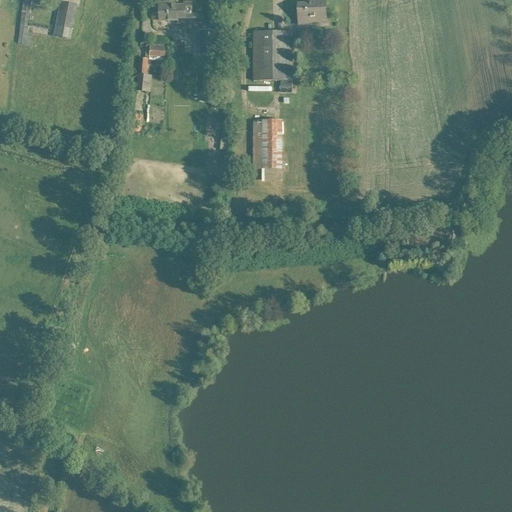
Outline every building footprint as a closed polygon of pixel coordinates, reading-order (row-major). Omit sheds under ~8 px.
[(22,0),(17,42),(30,44),(31,34),(27,33),(30,0),(22,0)] [(299,25),(308,24),(308,23),(318,23),(318,24),(326,24),(325,1),(309,1),(309,3),(298,4),(299,25)] [(60,2),(54,36),(69,39),(76,6),(60,2)] [(160,21),(178,20),(178,23),(194,23),(194,21),(202,21),(202,23),(203,23),(203,14),(185,14),(185,6),(170,6),(170,3),(159,3),(160,21)] [(117,14),(97,10),(94,22),(86,21),(82,40),(94,42),(95,35),(109,38),(112,39),(112,38),(117,14)] [(203,30),(199,30),(200,55),(218,54),(218,46),(221,46),(220,25),(217,25),(217,24),(203,25),(203,30)] [(254,32),(254,42),(253,81),(281,81),(281,89),(292,89),(292,81),(292,32),(254,32)] [(166,47),(146,45),(145,58),(139,58),(135,90),(150,92),(152,75),(147,75),(148,59),(164,60),(165,57),(166,47)] [(203,69),(204,91),(204,103),(216,103),(216,91),(215,68),(203,69)] [(216,113),(215,125),(224,125),(225,111),(219,110),(219,113),(216,113)] [(253,120),(253,169),(282,169),(282,120),(253,120)] [(221,140),(221,149),(230,150),(231,140),(221,140)]
